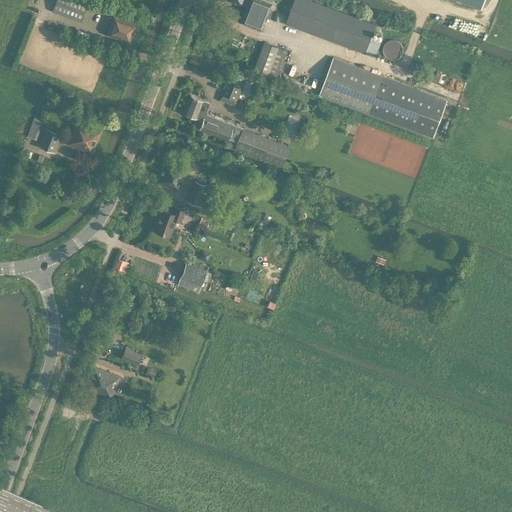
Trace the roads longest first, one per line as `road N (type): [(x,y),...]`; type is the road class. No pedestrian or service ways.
road 1 (tertiary): [(186,0),(106,211),(74,245),(36,263)]
road 2 (tertiary): [(36,263),(52,309),(53,353),(0,500)]
